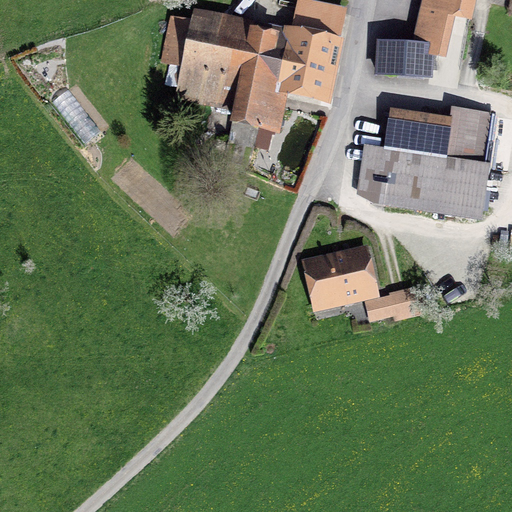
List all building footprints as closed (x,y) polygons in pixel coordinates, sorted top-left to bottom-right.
[(432,51),(440,53),(450,12),(470,16),(473,0),(426,0),(415,46),(432,51)] [(233,120),(278,130),(287,90),(322,97),(337,27),(341,28),(344,12),(299,3),(293,31),(280,37),(279,42),(173,19),(163,63),(171,65),(166,84),(179,86),(177,97),(235,110),(233,120)] [(380,44),(378,73),(431,76),(432,51),(415,46),(410,46),(410,40),(403,39),(402,45),(380,44)] [(365,196),(474,212),(478,187),(488,188),(491,168),(481,167),(488,116),(451,110),(448,132),(390,123),(382,174),(369,172),(365,196)] [(311,268),(319,304),(371,292),(362,256),(311,268)] [(412,295),(376,303),(379,317),(394,314),(395,320),(417,315),(412,295)]
